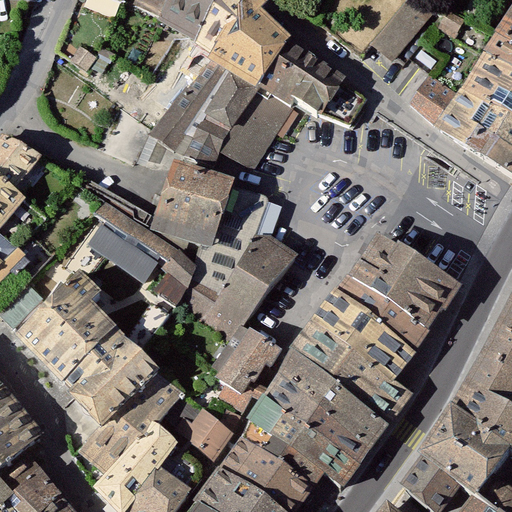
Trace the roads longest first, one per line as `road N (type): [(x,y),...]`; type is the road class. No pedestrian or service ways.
road 1 (primary): [(356,511),(438,386),(511,240)]
road 2 (residential): [(275,0),(400,113),(511,194)]
road 3 (residential): [(92,511),(68,474),(47,406),(0,348)]
road 4 (residential): [(4,110),(125,183),(140,185),(158,165)]
road 5 (residential): [(4,110),(66,0)]
